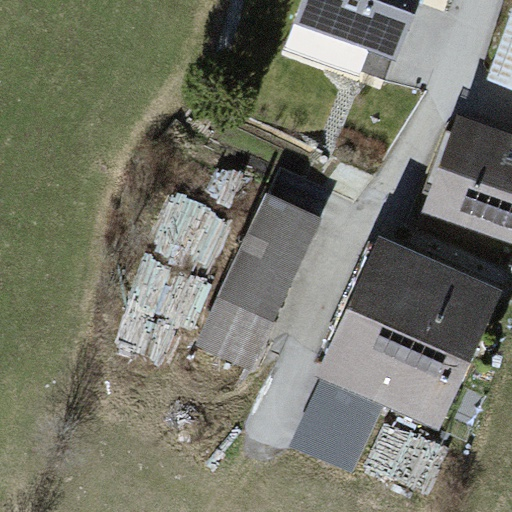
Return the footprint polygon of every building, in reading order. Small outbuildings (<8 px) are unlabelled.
[(418,0),(291,0),(277,48),(364,76),(372,53),(401,53),(418,0)] [(511,16),(488,82),(511,90),(511,16)] [(511,135),(454,110),(413,205),(511,247),(511,135)] [(252,365),(325,209),(261,179),(188,336),(252,365)] [(494,283),(380,232),(286,441),(358,473),(389,404),(431,423),(494,283)]
